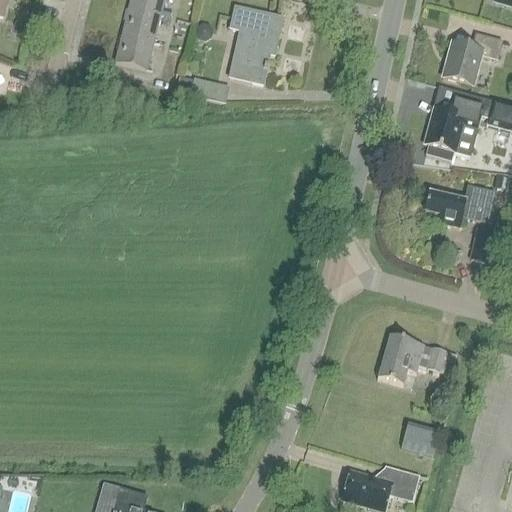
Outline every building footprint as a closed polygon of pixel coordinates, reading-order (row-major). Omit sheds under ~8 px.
[(130,0),(124,0),(119,21),(157,30),(162,8),(130,0)] [(275,48),(281,22),(234,11),(229,32),(239,34),(229,81),(261,88),(271,47),(275,48)] [(151,52),(157,30),(119,21),(114,43),(151,52)] [(501,45),(474,38),(471,51),(452,46),(442,82),(471,90),(480,60),(496,64),(501,45)] [(151,52),(114,43),(108,65),(146,74),(151,52)] [(176,93),(175,97),(176,97),(189,100),(193,82),(179,79),(176,93)] [(189,100),(225,107),(229,90),(193,82),(189,100)] [(450,164),(452,156),(469,161),(480,121),(488,123),(486,130),(511,136),(511,112),(492,107),(490,113),(454,103),(450,117),(434,113),(424,149),(428,150),(425,158),(425,159),(450,166),(450,165),(450,164)] [(428,197),(424,216),(439,220),(437,227),(458,232),(461,222),(487,227),(494,196),(466,190),(465,191),(466,191),(464,205),(428,197)] [(494,236),(474,232),(468,264),(487,268),(494,236)] [(450,380),(457,359),(432,352),(432,353),(423,350),(389,340),(376,382),(402,390),(407,375),(415,378),(417,371),(450,380)] [(399,452),(431,461),(437,440),(405,431),(399,452)] [(384,511),(388,500),(411,507),(419,480),(384,470),(380,486),(349,477),(341,502),(367,510),(366,511),(384,511)] [(142,511),(146,499),(118,492),(112,511),(142,511)]
